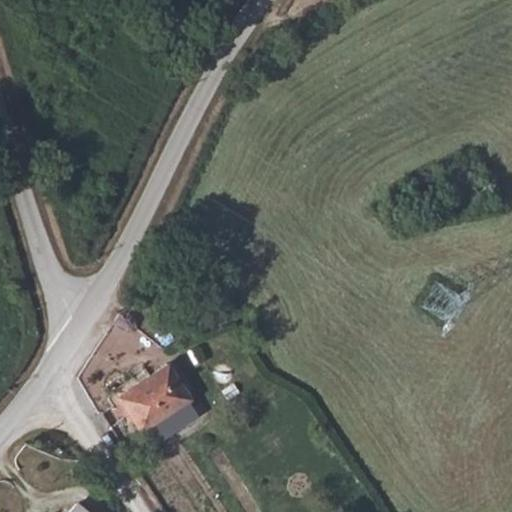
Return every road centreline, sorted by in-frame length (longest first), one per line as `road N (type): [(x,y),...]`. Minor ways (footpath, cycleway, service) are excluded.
road 1 (unclassified): [(258,0),(76,330)]
road 2 (unclassified): [(76,330),(54,294),(0,114)]
road 3 (track): [(38,385),(143,511)]
road 4 (unclassified): [(76,330),(0,430)]
